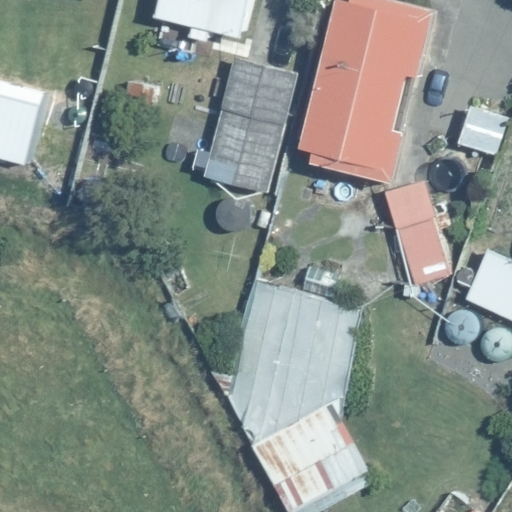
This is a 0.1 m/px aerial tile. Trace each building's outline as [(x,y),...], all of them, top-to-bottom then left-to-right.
[(162,0),(160,10),(163,10),(247,29),(253,0),(162,0)] [(339,0),(303,140),(317,144),(313,158),(402,181),(448,1),(442,0),(339,0)] [(226,103),(288,123),(304,69),(241,51),(226,103)] [(472,100),(460,138),(498,149),(509,111),(472,100)] [(288,123),(226,103),(207,169),(269,187),(288,123)] [(427,178),(390,189),(415,278),(453,267),(427,178)] [(255,278),(229,396),(288,511),(316,511),(379,480),(343,410),(366,302),(255,278)]
